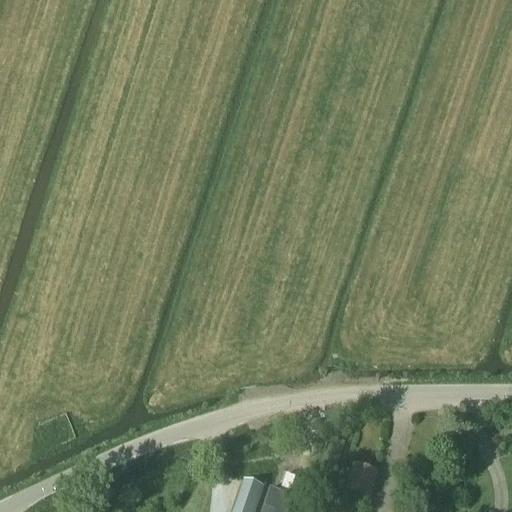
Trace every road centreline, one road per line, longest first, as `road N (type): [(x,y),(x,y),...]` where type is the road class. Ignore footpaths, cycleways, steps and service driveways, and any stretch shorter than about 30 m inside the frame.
road 1 (tertiary): [(0,511),(173,437),(311,400),(511,399)]
road 2 (track): [(398,0),(312,286),(245,371),(247,415)]
